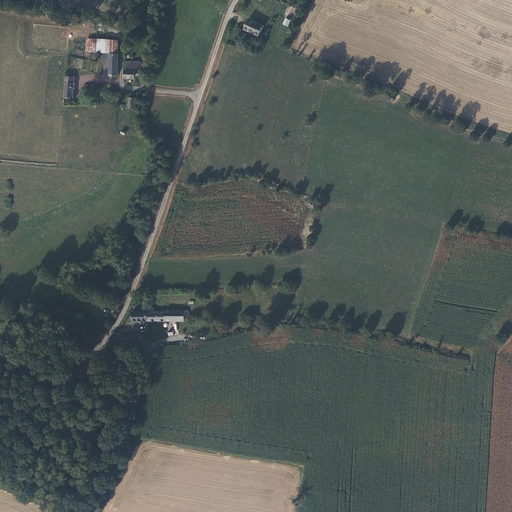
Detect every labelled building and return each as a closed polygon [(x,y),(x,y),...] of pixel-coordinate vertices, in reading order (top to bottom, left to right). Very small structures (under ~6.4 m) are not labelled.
[(299,6),(297,6),(289,4),(285,18),(283,25),(289,26),(291,21),(294,17),(297,13),(299,6)] [(250,19),(244,30),(258,37),(264,26),(250,19)] [(120,40),(87,39),(87,52),(103,53),(120,54),(120,40)] [(120,54),(103,53),(103,61),(109,61),(109,75),(119,76),(120,54)] [(125,80),(138,80),(138,75),(142,76),(141,69),(134,68),(125,67),(125,80)] [(76,77),(65,76),(64,98),(74,99),(76,77)] [(129,109),(137,109),(138,98),(129,98),(129,109)] [(186,316),(190,315),(190,309),(167,310),(154,311),(154,307),(149,307),(149,311),(148,311),(148,321),(185,321),(186,316)] [(132,322),(148,321),(148,311),(132,311),(132,322)]
